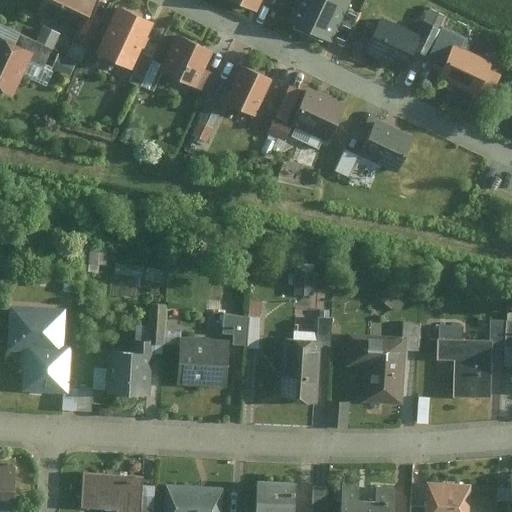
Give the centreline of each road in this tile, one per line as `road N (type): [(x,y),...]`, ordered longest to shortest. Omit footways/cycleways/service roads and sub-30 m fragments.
road 1 (residential): [(511,438),(370,448),(50,435)]
road 2 (residential): [(176,0),(511,155)]
